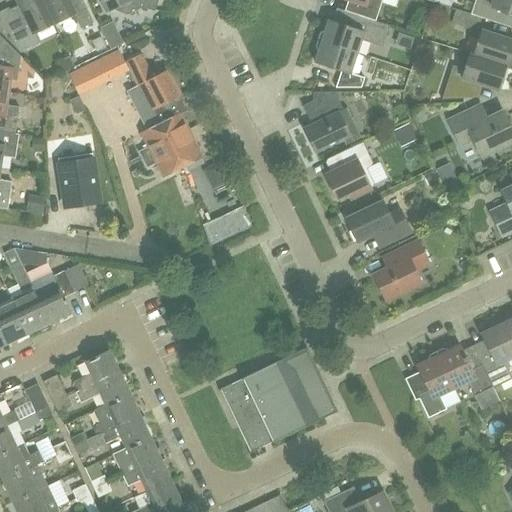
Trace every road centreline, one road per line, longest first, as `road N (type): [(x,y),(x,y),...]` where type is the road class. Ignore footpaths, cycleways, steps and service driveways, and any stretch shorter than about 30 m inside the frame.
road 1 (residential): [(427,511),(395,446),(358,432),(240,485),(212,481),(137,338),(119,325),(0,375)]
road 2 (residential): [(511,281),(366,349),(348,342),(204,45),(210,0)]
road 3 (residential): [(0,235),(163,258)]
